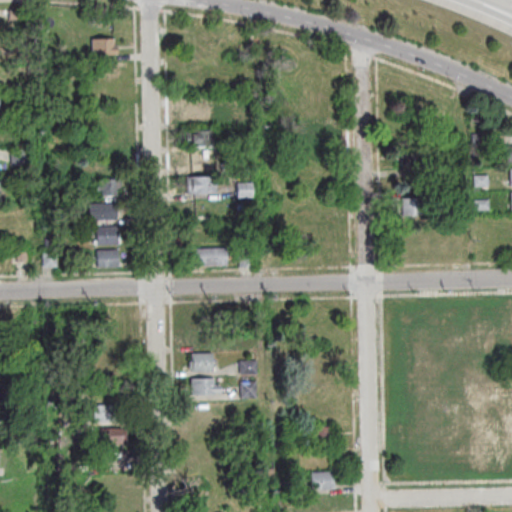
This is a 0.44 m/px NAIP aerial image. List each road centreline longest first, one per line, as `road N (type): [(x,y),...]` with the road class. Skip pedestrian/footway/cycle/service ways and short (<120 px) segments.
road 1 (residential): [(511,278),(0,291)]
road 2 (residential): [(158,511),(147,0)]
road 3 (residential): [(368,511),(359,38)]
road 4 (tertiary): [(191,0),(359,38),(511,98)]
road 5 (residential): [(368,499),(511,496)]
